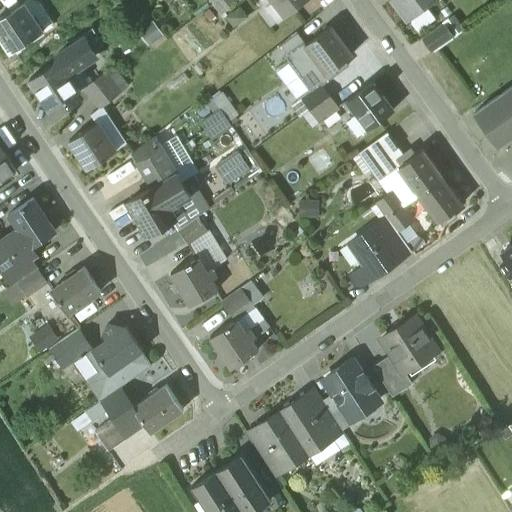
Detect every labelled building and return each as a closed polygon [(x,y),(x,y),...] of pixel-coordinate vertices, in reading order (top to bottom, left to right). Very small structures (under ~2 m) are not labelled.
[(40,32),(53,24),(39,2),(34,0),(26,0),(23,5),(40,32)] [(217,0),(212,4),(211,5),(220,16),(238,2),(236,0),(217,0)] [(270,0),(272,2),(266,7),(277,21),(283,16),(284,18),(307,0),(270,0)] [(390,0),(406,20),(433,0),(390,0)] [(23,5),(0,18),(0,35),(11,51),(40,32),(23,5)] [(443,24),(423,38),(432,51),(452,37),(443,24)] [(330,26),(304,45),(326,74),(333,69),(351,55),(330,26)] [(297,34),(280,46),(287,55),(303,43),(304,43),(297,34)] [(79,40),(53,56),(57,61),(59,60),(68,73),(91,59),(79,40)] [(322,86),(337,75),(333,69),(326,74),(304,45),(303,43),(287,55),(285,57),(311,92),(321,84),(322,86)] [(57,61),(30,80),(50,111),(80,91),(68,73),(59,60),(57,61)] [(112,65),(104,72),(112,82),(120,76),(112,65)] [(104,72),(84,87),(92,98),(112,82),(104,72)] [(120,76),(112,82),(120,92),(128,86),(120,76)] [(112,82),(92,98),(100,108),(120,92),(112,82)] [(371,82),(347,101),(369,130),(393,111),(371,82)] [(311,92),(301,99),(309,110),(329,95),(322,86),(321,84),(311,92)] [(511,86),(474,113),(496,144),(511,133),(511,86)] [(213,136),(241,119),(227,93),(215,100),(222,112),(205,122),(213,136)] [(329,95),(309,110),(318,122),(338,107),(329,95)] [(97,122),(69,140),(88,168),(115,150),(97,122)] [(387,133),(359,153),(379,181),(398,167),(402,164),(397,159),(404,154),(387,133)] [(154,136),(132,153),(153,187),(176,173),(154,136)] [(0,149),(0,181),(15,172),(0,149)] [(404,154),(397,159),(402,164),(415,154),(411,149),(404,154)] [(402,164),(398,167),(418,194),(442,176),(422,149),(415,154),(402,164)] [(235,155),(219,167),(228,180),(245,168),(235,155)] [(398,167),(379,181),(388,193),(391,191),(402,205),(418,194),(398,167)] [(153,187),(128,201),(147,234),(171,220),(175,217),(170,208),(190,196),(176,173),(153,187)] [(442,176),(418,194),(438,221),(442,219),(452,211),(463,204),(442,176)] [(388,193),(376,202),(386,217),(402,205),(391,191),(388,193)] [(190,196),(170,208),(175,217),(171,220),(178,230),(197,217),(200,214),(190,196)] [(33,199),(9,214),(19,229),(26,240),(31,248),(54,232),(33,199)] [(402,205),(386,217),(397,232),(413,220),(402,205)] [(452,211),(442,219),(446,225),(456,217),(452,211)] [(197,217),(178,230),(187,244),(207,231),(197,217)] [(397,232),(386,217),(375,224),(396,254),(408,247),(397,232)] [(375,224),(350,241),(367,266),(348,279),(351,285),(363,283),(399,259),(396,254),(375,224)] [(19,229),(0,241),(0,266),(12,285),(16,282),(36,268),(30,259),(35,255),(31,248),(26,240),(19,229)] [(511,244),(501,253),(511,268),(511,244)] [(199,257),(171,273),(189,306),(218,289),(212,279),(207,270),(199,257)] [(212,267),(207,270),(212,279),(217,276),(212,267)] [(36,268),(16,282),(26,296),(46,282),(36,268)] [(84,269),(52,289),(68,313),(100,292),(84,269)] [(251,281),(241,288),(251,301),(253,304),(263,298),(251,281)] [(241,288),(222,302),(232,316),(233,314),(251,301),(241,288)] [(253,304),(251,301),(233,314),(237,319),(246,332),(251,328),(257,337),(270,327),(253,304)] [(414,317),(381,338),(392,354),(404,372),(405,371),(436,351),(425,335),(426,334),(418,322),(417,322),(414,317)] [(237,319),(211,337),(232,368),(258,350),(252,340),(246,332),(237,319)] [(119,329),(108,324),(102,336),(104,340),(119,329)] [(92,348),(104,366),(109,372),(141,351),(141,350),(125,326),(119,329),(104,340),(92,348)] [(78,327),(49,348),(62,369),(92,348),(78,327)] [(251,328),(246,332),(252,340),(257,337),(251,328)] [(92,348),(72,362),(84,380),(104,366),(92,348)] [(104,366),(84,380),(98,401),(119,387),(151,365),(141,351),(109,372),(104,366)] [(392,354),(373,366),(392,396),(413,383),(405,371),(404,372),(392,354)] [(344,364),(330,373),(331,375),(324,379),(333,392),(348,415),(349,414),(362,406),(364,410),(380,400),(371,386),(373,385),(367,377),(365,377),(354,360),(345,366),(344,364)] [(133,407),(143,422),(150,431),(182,409),(166,385),(133,407)] [(133,407),(119,387),(99,400),(123,435),(143,422),(133,407)] [(322,398),(315,388),(304,395),(324,425),(324,424),(334,418),(322,399),(322,398)] [(333,392),(322,399),(334,418),(342,429),(354,422),(349,414),(348,415),(333,392)] [(304,395),(280,411),(305,449),(330,433),(324,424),(324,425),(304,395)] [(305,449),(280,411),(257,426),(276,456),(281,465),(305,449)] [(276,456),(257,426),(246,434),(265,463),(276,456)] [(251,511),(272,499),(242,453),(216,470),(243,511),(251,511)] [(243,511),(216,470),(192,486),(201,500),(194,504),(199,511),(204,511),(208,510),(208,511),(243,511)]
